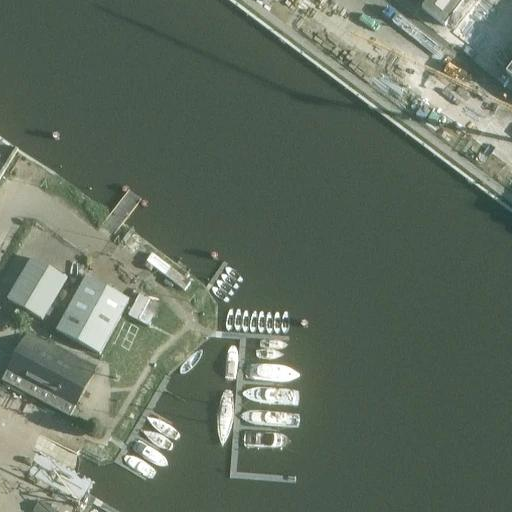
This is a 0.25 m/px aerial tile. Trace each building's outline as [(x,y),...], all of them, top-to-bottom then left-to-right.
[(433,0),(423,13),(448,32),(472,0),(433,0)] [(511,0),(477,0),(452,35),(493,67),(511,42),(511,0)] [(8,302),(42,322),(67,281),(32,260),(8,302)] [(56,333),(99,357),(129,303),(86,279),(56,333)] [(0,359),(0,360),(17,328),(0,319),(0,359)] [(2,383),(69,421),(96,369),(29,333),(2,383)]
